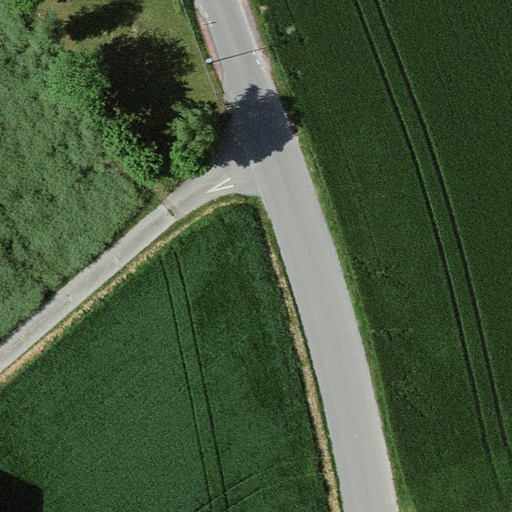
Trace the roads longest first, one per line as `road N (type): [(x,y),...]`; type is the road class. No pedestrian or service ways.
road 1 (tertiary): [(219,0),(303,233),(368,511)]
road 2 (track): [(0,358),(169,212),(271,144)]
